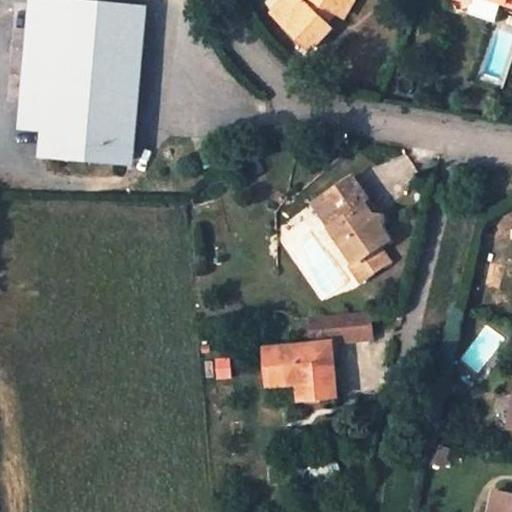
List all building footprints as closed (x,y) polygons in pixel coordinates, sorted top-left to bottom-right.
[(71,1),(69,1),(55,0),(33,0),(22,128),(59,131),(60,129),(71,1)] [(345,18),(355,0),(311,0),(308,5),(302,0),(301,0),(282,20),(313,49),(332,28),(327,22),(336,12),(345,18)] [(60,129),(126,135),(139,136),(149,8),(137,7),(71,1),(60,129)] [(57,158),(124,163),(126,135),(60,129),(59,131),(57,158)] [(136,164),(139,136),(126,135),(124,163),(136,164)] [(319,192),(337,218),(328,225),(353,259),(349,263),(360,279),(388,257),(377,242),(386,235),(378,224),(383,212),(370,213),(362,202),(368,197),(348,170),(319,192)] [(328,225),(337,218),(319,192),(310,198),(328,225)] [(308,314),(310,341),(341,339),(374,337),(372,311),(308,314)] [(345,392),(341,339),(310,341),(273,343),(276,380),(306,378),(307,395),(345,392)] [(511,511),(511,494),(496,491),(491,511),(511,511)]
